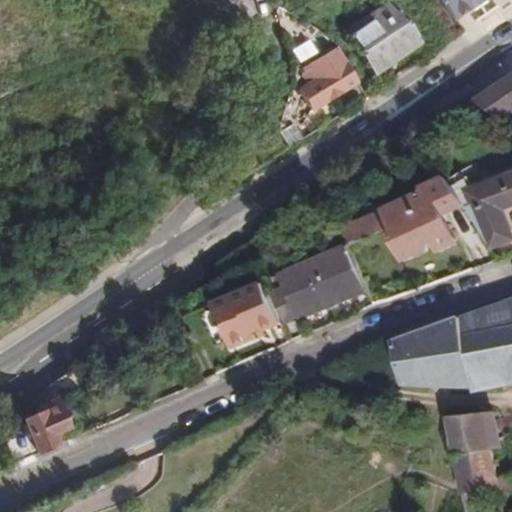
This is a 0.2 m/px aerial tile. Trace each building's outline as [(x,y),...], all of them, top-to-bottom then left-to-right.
[(324,30),(337,8),(323,0),(315,0),(304,18),(324,30)] [(435,0),(450,21),(481,0),(435,0)] [(420,44),(390,1),(343,32),(373,77),(420,44)] [(309,111),(354,83),(332,49),(305,65),(308,70),(299,75),(305,85),(296,91),(309,111)] [(504,119),(511,113),(511,75),(500,84),(474,101),(504,119)] [(299,139),(291,126),(279,133),(287,147),(299,139)] [(511,240),(511,228),(505,209),(511,205),(511,174),(476,188),(473,189),(478,200),(467,204),(468,205),(468,207),(492,249),(511,240)] [(473,189),(466,175),(451,181),(453,184),(467,204),(478,200),(473,189)] [(459,243),(446,216),(468,205),(467,204),(453,184),(451,181),(449,177),(448,176),(424,187),(427,191),(387,210),(394,226),(399,223),(404,234),(399,237),(395,239),(405,261),(431,250),(429,245),(433,243),(438,252),(459,243)] [(164,201),(178,187),(170,178),(155,193),(164,201)] [(390,228),(382,211),(343,227),(351,245),(352,246),(390,228)] [(342,302),(338,292),(350,288),(354,297),(370,289),(352,246),(351,245),(282,274),(288,287),(300,317),(301,319),(342,302)] [(281,324),(264,283),(214,304),(232,348),(255,339),(254,335),(281,324)] [(300,317),(288,287),(274,293),(286,322),(300,317)] [(342,302),(354,297),(350,288),(338,292),(342,302)] [(511,299),(394,342),(403,384),(472,386),(474,391),(511,382),(511,299)] [(203,380),(192,353),(175,361),(188,387),(203,380)] [(67,428),(55,400),(38,408),(34,397),(18,408),(21,415),(23,421),(37,454),(56,446),(52,435),(67,428)] [(494,450),(486,412),(449,415),(463,495),(501,487),(494,450)] [(503,449),(496,412),(486,412),(494,450),(503,449)]
